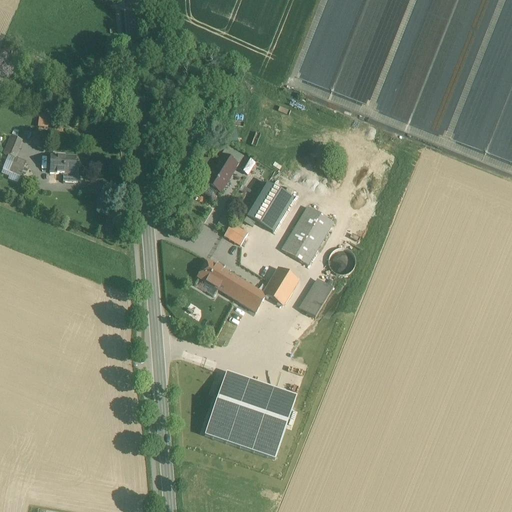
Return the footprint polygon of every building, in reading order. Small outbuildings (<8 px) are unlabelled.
[(39,116),(38,127),(48,128),(49,117),(39,116)] [(45,142),(34,137),(30,147),(42,151),(45,142)] [(20,143),(11,139),(4,156),(13,160),(20,143)] [(222,157),(205,185),(221,194),(238,166),(222,157)] [(75,160),(51,159),(50,175),(63,176),(63,184),(78,184),(78,166),(75,166),(75,160)] [(245,159),(238,170),(247,176),(254,165),(245,159)] [(26,165),(16,160),(10,173),(20,178),(26,165)] [(267,185),(246,219),(272,234),(293,200),(267,185)] [(333,225),(307,209),(281,252),(307,268),(333,225)] [(247,235),(232,226),(224,238),(240,248),(247,235)] [(354,270),(355,264),(354,259),(351,255),(347,252),(341,251),(336,252),(332,255),(329,259),(328,264),(329,270),(332,274),(336,277),(342,278),(347,277),(351,274),(354,270)] [(221,273),(208,264),(198,280),(212,288),(221,273)] [(279,271),(262,297),(265,299),(282,310),(298,284),(279,271)] [(262,297),(221,273),(212,288),(256,314),(265,299),(262,297)] [(332,292),(317,283),(299,311),(314,321),(332,292)] [(296,398),(226,374),(204,438),(274,462),(296,398)]
